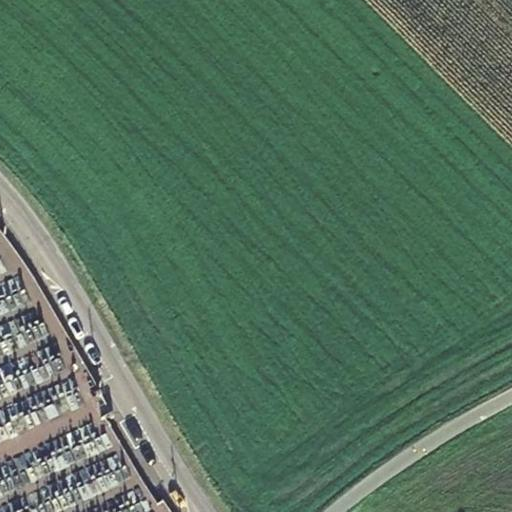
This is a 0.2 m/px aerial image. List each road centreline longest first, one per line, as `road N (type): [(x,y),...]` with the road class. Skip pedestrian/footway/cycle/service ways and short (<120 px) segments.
road 1 (residential): [(198,511),(0,193)]
road 2 (unclassified): [(334,511),(414,451),(511,396)]
